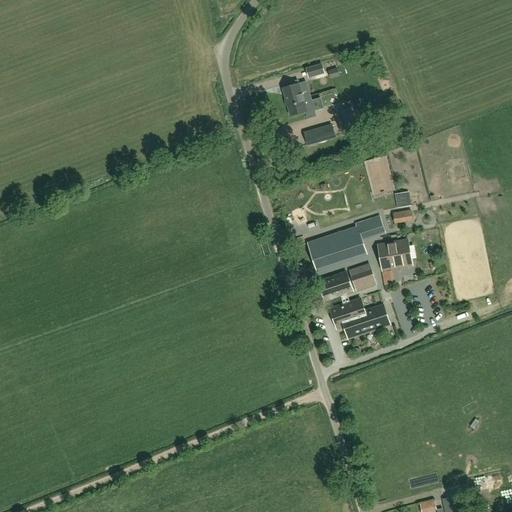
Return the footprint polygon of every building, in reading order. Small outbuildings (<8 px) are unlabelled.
[(322,65),(313,67),(316,77),(325,75),(322,65)] [(328,72),(331,80),(340,77),(337,69),(328,72)] [(298,81),(285,85),(286,88),(283,89),(291,116),(306,112),(308,119),(316,117),(306,82),(299,84),(298,81)] [(359,131),(352,108),(341,111),(347,134),(359,131)] [(308,146),(335,138),(332,126),(305,134),(308,146)] [(395,223),(405,222),(404,213),(394,214),(395,223)] [(358,227),(317,240),(324,263),(366,249),(362,237),(385,229),(380,216),(357,224),(358,227)] [(383,271),(402,267),(413,265),(409,241),(378,247),(383,271)] [(371,265),(351,271),(358,290),(377,284),(371,265)] [(385,285),(396,284),(395,271),(385,272),(385,285)] [(337,329),(344,326),(348,339),(390,325),(384,306),(365,312),(361,299),(350,303),(346,294),(353,292),(347,273),(318,282),(325,301),(341,296),(344,305),(330,310),(337,329)] [(364,353),(384,346),(383,342),(363,349),(364,353)] [(480,490),(497,489),(496,478),(480,479),(480,490)] [(445,511),(467,511),(464,495),(443,499),(445,511)] [(422,511),(430,511),(439,511),(437,499),(421,501),(422,511)]
